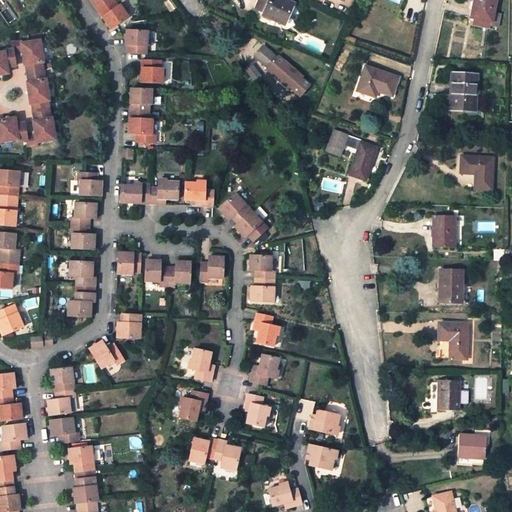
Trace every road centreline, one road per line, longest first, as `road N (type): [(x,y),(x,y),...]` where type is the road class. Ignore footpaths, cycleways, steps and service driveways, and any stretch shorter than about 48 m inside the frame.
road 1 (residential): [(377,438),(345,244),(403,140),(432,0)]
road 2 (residential): [(223,415),(239,255),(222,235),(109,227)]
road 3 (residential): [(76,0),(116,68),(109,227)]
road 4 (residential): [(109,227),(104,322),(31,367)]
road 5 (residential): [(31,367),(46,508)]
